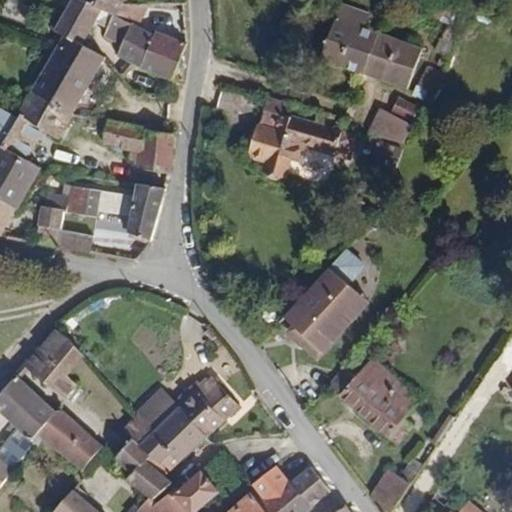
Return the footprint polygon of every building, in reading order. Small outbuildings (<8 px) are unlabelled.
[(107,13),(113,0),(65,0),(64,2),(90,15),(102,21),(107,13)] [(71,51),(90,15),(64,2),(44,37),(50,40),(71,51)] [(170,80),(185,44),(147,32),(143,39),(127,33),(138,8),(107,13),(102,21),(121,30),(110,51),(106,59),(130,71),(170,80)] [(110,51),(121,30),(102,21),(91,41),(110,51)] [(359,79),(378,41),(334,21),(316,60),(359,79)] [(62,117),(93,61),(71,51),(50,40),(20,96),(62,117)] [(402,99),(420,60),(378,41),(359,79),(402,99)] [(426,64),(413,94),(426,100),(439,70),(426,64)] [(338,159),(341,136),(261,114),(267,94),(256,90),(239,149),(248,152),(246,161),(266,167),(264,177),(283,181),(287,163),(298,165),(302,149),(338,159)] [(129,128),(62,117),(20,96),(0,131),(0,153),(15,161),(31,130),(48,138),(53,130),(73,133),(73,136),(97,140),(97,144),(126,150),(129,128)] [(399,144),(407,130),(378,121),(375,137),(399,144)] [(165,168),(168,134),(129,128),(126,150),(125,160),(136,163),(165,168)] [(0,194),(14,202),(32,169),(15,161),(0,153),(0,194)] [(150,242),(161,187),(138,182),(127,237),(150,242)] [(94,216),(99,193),(65,186),(61,210),(94,216)] [(0,227),(14,202),(0,194),(0,227)] [(57,231),(61,210),(35,205),(28,242),(54,247),(57,231)] [(87,254),(89,237),(57,231),(54,247),(87,254)] [(148,248),(150,242),(127,237),(126,243),(148,248)] [(328,339),(342,317),(353,293),(344,285),(358,270),(339,253),(280,319),(301,339),(296,345),(312,360),(328,339)] [(314,361),(364,304),(353,293),(342,317),(328,339),(312,360),(314,361)] [(301,339),(280,319),(273,325),(296,345),(301,339)] [(84,364),(51,326),(32,349),(66,385),(84,364)] [(66,385),(32,349),(18,365),(56,400),(70,409),(80,399),(66,385)] [(424,399),(373,355),(339,394),(390,439),(424,399)] [(48,412),(9,377),(0,387),(0,414),(25,436),(30,431),(48,412)] [(203,439),(231,412),(201,381),(171,408),(203,439)] [(144,434),(168,410),(154,394),(129,417),(144,434)] [(95,448),(52,408),(48,412),(30,431),(74,472),(95,448)] [(203,439),(171,408),(168,410),(144,434),(129,448),(139,460),(136,463),(146,472),(158,459),(170,471),(203,439)] [(129,448),(144,434),(129,417),(112,431),(122,442),(129,448)] [(136,463),(139,460),(129,448),(122,442),(107,461),(124,477),(119,483),(132,495),(139,500),(155,481),(146,472),(136,463)] [(310,511),(313,511),(292,483),(280,467),(252,488),(256,493),(269,511),(310,511)] [(313,511),(334,492),(312,467),(292,483),(313,511)] [(139,511),(187,511),(212,494),(193,474),(160,494),(150,497),(138,511),(139,511)] [(382,511),(402,511),(415,492),(389,476),(374,502),(382,511)] [(87,511),(64,491),(58,496),(44,511),(87,511)] [(96,511),(117,511),(125,503),(111,491),(95,511),(96,511)] [(269,511),(256,493),(232,511),(269,511)] [(482,511),(467,499),(456,511),(482,511)]
